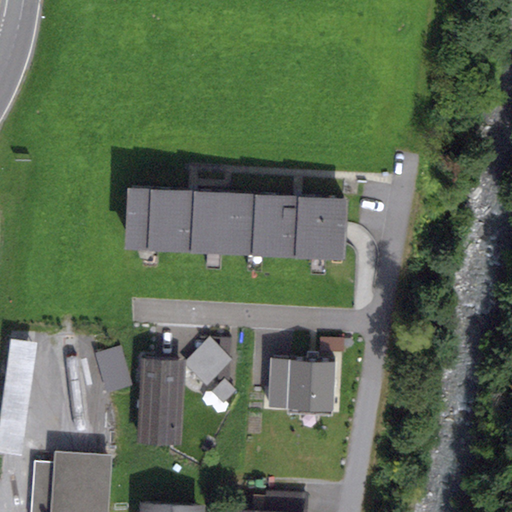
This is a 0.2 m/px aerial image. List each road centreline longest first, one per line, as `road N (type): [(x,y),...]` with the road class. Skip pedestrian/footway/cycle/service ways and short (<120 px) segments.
road 1 (residential): [(350,511),(381,325)]
road 2 (residential): [(381,325),(410,157)]
